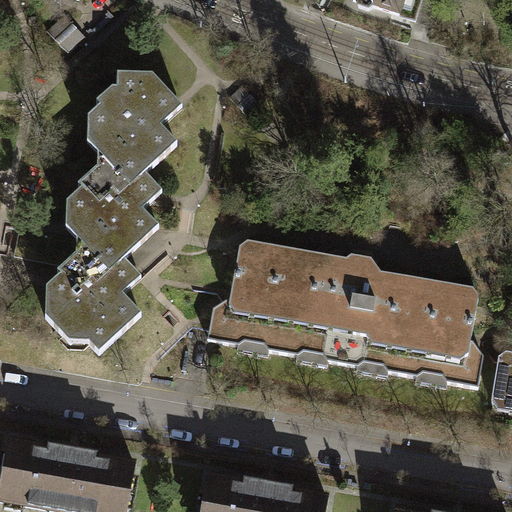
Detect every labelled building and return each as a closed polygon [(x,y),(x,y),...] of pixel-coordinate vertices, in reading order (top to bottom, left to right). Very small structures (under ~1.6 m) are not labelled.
[(405,0),(376,0),(402,8),(405,0)] [(66,16),(49,32),(68,53),(85,38),(66,16)] [(82,156),(100,177),(127,206),(143,188),(174,159),(156,141),(178,122),(145,86),(112,85),(111,103),(83,128),(82,156)] [(338,87),(326,133),(393,151),(396,139),(421,146),(430,112),(338,87)] [(62,245),(80,264),(106,292),(124,278),(156,242),(139,224),(160,206),(143,188),(127,206),(100,177),(65,214),(62,245)] [(334,268),(236,251),(227,301),(210,311),(204,342),(474,391),(479,357),(467,343),(474,300),(375,282),(375,273),(371,267),(335,260),(334,268)] [(136,293),(124,278),(106,292),(80,264),(38,301),(37,336),(56,357),(78,357),(92,372),(137,329),(118,308),(136,293)] [(511,342),(504,341),(494,400),(511,403),(511,342)] [(122,511),(130,466),(5,444),(0,471),(0,504),(44,511),(122,511)] [(320,511),(323,499),(204,478),(198,511),(320,511)]
